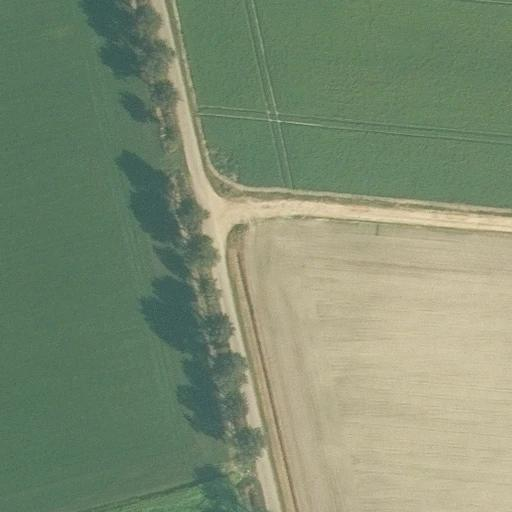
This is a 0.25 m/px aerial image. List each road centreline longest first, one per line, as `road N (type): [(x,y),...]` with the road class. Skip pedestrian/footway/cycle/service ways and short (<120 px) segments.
road 1 (unclassified): [(274,511),(156,0)]
road 2 (track): [(511,216),(290,192),(206,207)]
